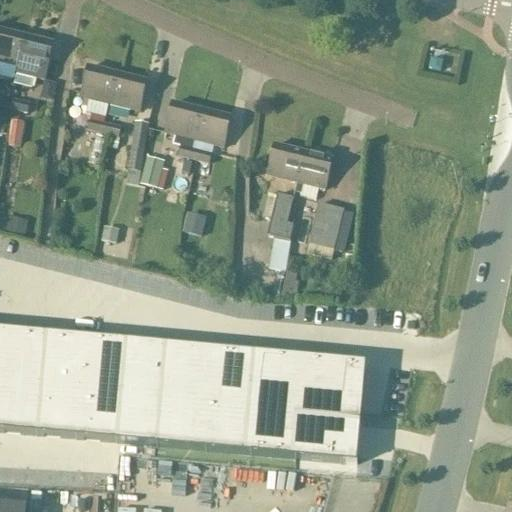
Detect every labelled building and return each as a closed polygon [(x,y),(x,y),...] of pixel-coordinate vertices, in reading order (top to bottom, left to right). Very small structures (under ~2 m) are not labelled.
[(0,31),(0,64),(18,69),(25,38),(0,31)] [(17,75),(15,85),(35,89),(37,80),(45,82),(54,45),(25,38),(18,69),(17,68),(16,75),(17,75)] [(82,99),(112,106),(119,75),(89,68),(82,99)] [(148,82),(119,75),(112,106),(141,113),(148,82)] [(31,105),(15,101),(12,112),(29,116),(31,105)] [(167,135),(196,143),(203,112),(174,105),(167,135)] [(232,119),(203,112),(196,143),(225,150),(232,119)] [(89,133),(104,136),(107,126),(91,122),(89,133)] [(23,126),(13,124),(10,148),(20,149),(23,126)] [(107,126),(104,136),(122,141),(124,130),(107,126)] [(132,147),(128,171),(129,171),(142,173),(146,149),(132,147)] [(276,147),(268,178),(297,185),(305,154),(276,147)] [(189,161),(195,162),(197,152),(182,149),(180,158),(181,158),(183,159),(185,159),(187,160),(189,161)] [(197,152),(195,162),(198,162),(198,163),(211,166),(214,157),(197,152)] [(305,154),(297,185),(303,186),(300,198),(316,202),(319,190),(326,192),(333,161),(305,154)] [(182,174),(190,176),(193,164),(185,162),(182,174)] [(269,196),(263,219),(272,221),(267,238),(274,239),(269,272),(286,275),(291,243),(290,243),(294,227),(288,225),(294,200),(278,196),(277,198),(269,196)] [(320,207),(308,256),(332,262),(334,252),(344,213),(320,207)] [(205,220),(189,216),(184,234),(201,238),(205,220)] [(25,237),(28,223),(9,219),(6,233),(25,237)] [(102,242),(117,245),(119,232),(105,229),(102,242)] [(0,332),(0,434),(344,465),(344,466),(345,466),(358,467),(367,366),(0,332)]
